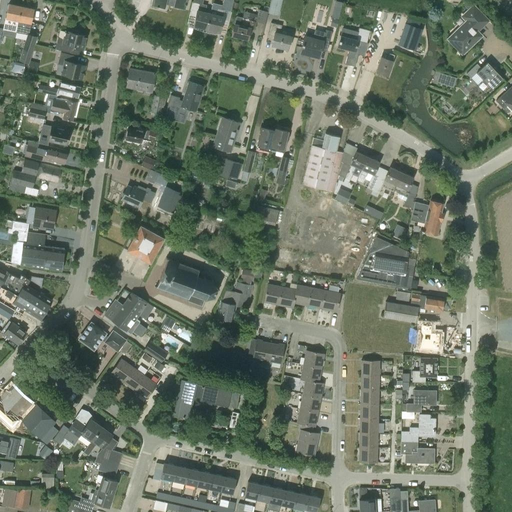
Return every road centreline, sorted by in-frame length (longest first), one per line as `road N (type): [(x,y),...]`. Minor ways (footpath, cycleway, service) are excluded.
road 1 (tertiary): [(462,182),(358,112),(309,91),(148,50),(116,33)]
road 2 (residential): [(29,346),(79,285),(116,33)]
road 3 (tertiary): [(468,479),(473,232),(462,182)]
road 4 (residential): [(336,476),(337,342),(255,320)]
road 5 (residential): [(336,476),(152,437)]
road 6 (residential): [(152,437),(29,346)]
road 7 (residential): [(468,479),(336,476)]
